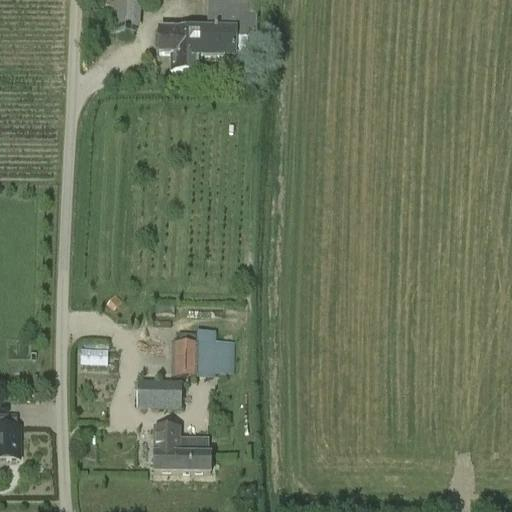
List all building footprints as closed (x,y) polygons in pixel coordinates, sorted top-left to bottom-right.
[(91,0),(91,11),(111,13),(109,39),(139,41),(140,0),(91,0)] [(207,0),(207,35),(158,33),(158,59),(170,59),(170,76),(200,77),(200,63),(236,64),(236,55),(256,55),(256,0),(207,0)] [(196,347),(172,347),(171,382),(210,383),(210,378),(233,379),(233,346),(210,347),(211,339),(197,339),(196,347)] [(83,351),(83,368),(111,368),(112,351),(83,351)] [(180,415),(181,387),(138,387),(137,414),(180,415)] [(19,431),(16,431),(16,422),(0,421),(0,463),(19,464),(19,431)] [(204,459),(204,445),(178,445),(178,434),(154,433),(154,478),(210,479),(210,459),(204,459)]
